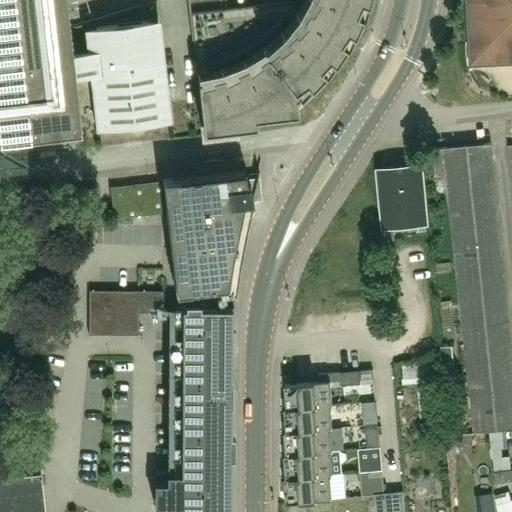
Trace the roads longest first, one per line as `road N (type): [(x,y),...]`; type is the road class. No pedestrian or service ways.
road 1 (secondary): [(275,259),(403,82),(430,0)]
road 2 (secondary): [(397,0),(379,55),(295,190),(275,259)]
road 3 (secondary): [(275,259),(257,349),(255,511)]
